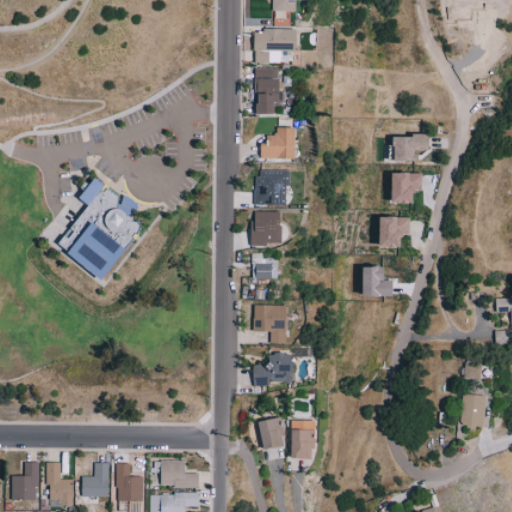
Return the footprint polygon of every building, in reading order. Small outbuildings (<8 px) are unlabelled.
[(295,10),(295,0),(270,0),(270,10),(295,10)] [(297,28),(254,29),(255,62),(271,62),(270,51),(298,50),(297,28)] [(258,112),(276,113),(276,101),(280,101),(280,67),(254,67),(254,91),(258,91),(258,112)] [(297,127),(277,126),(276,134),(268,134),(267,142),(261,142),(261,157),(296,158),(297,127)] [(394,134),(394,144),(389,144),(389,159),(419,160),(419,150),(429,150),(429,135),(394,134)] [(286,204),(286,184),(290,184),(290,170),(256,169),(255,203),(286,204)] [(422,172),(394,171),(394,202),(414,202),(414,189),(422,189),(422,172)] [(281,211),(252,211),(251,243),(280,243),(281,211)] [(382,216),(382,245),(401,246),(401,237),(403,236),(403,235),(409,235),(409,216),(398,216),(390,215),(389,216),(382,216)] [(277,278),(277,258),(261,258),(261,252),(251,253),(252,279),(277,278)] [(365,265),(365,295),(392,295),(393,279),(384,279),(385,266),(365,265)] [(511,326),(511,325),(511,297),(496,298),(496,311),(511,311),(511,326)] [(252,330),(270,331),(270,342),(286,343),(287,305),(253,305),(252,330)] [(495,345),(511,344),(511,329),(495,330),(495,345)] [(254,384),(270,384),(269,381),(293,381),(293,353),(269,353),(269,364),(253,364),(254,384)] [(461,427),(483,428),(485,394),(463,394),(461,427)] [(283,446),(280,417),(259,420),(262,448),(283,446)] [(314,458),(315,420),(292,419),(291,457),(314,458)] [(198,486),(198,473),(185,473),(185,460),(161,459),(160,485),(198,486)] [(11,499),(37,499),(38,461),(24,461),(24,475),(11,475),(11,499)] [(50,484),(49,504),(73,505),(73,479),(60,478),(61,462),(46,461),(46,484),(50,484)] [(81,496),(108,496),(108,462),(94,462),(94,476),(81,476),(81,496)] [(141,511),(143,476),(130,475),(130,463),(117,463),(116,500),(128,500),(128,511),(141,511)] [(199,493),(149,492),(149,511),(185,511),(185,506),(199,506),(199,493)]
